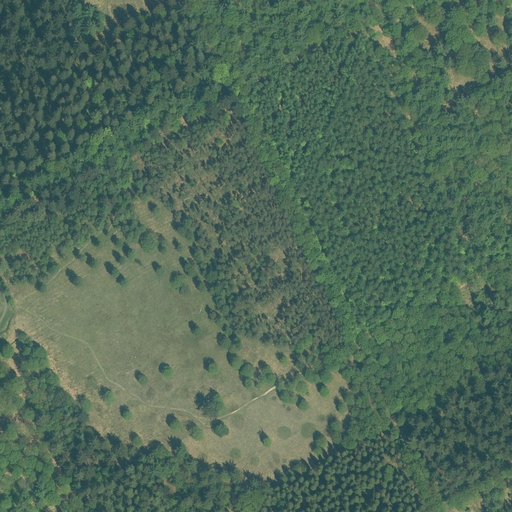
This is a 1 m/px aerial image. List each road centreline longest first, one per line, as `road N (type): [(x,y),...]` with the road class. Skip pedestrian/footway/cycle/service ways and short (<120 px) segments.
road 1 (track): [(427,511),(437,508),(190,0)]
road 2 (track): [(355,344),(476,280)]
